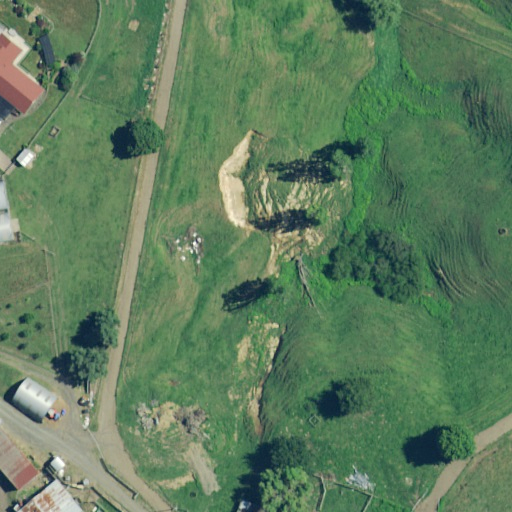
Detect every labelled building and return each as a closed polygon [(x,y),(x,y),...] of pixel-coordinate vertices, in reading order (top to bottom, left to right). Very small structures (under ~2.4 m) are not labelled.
[(0,41),(0,119),(5,123),(17,108),(26,116),(47,89),(15,63),(26,50),(6,34),(0,41)] [(37,156),(27,148),(18,159),(28,167),(37,156)] [(7,181),(0,182),(0,210),(12,208),(7,181)] [(13,212),(0,214),(0,245),(18,243),(13,212)] [(61,399),(29,379),(13,404),(45,424),(61,399)] [(35,462),(0,419),(0,467),(12,481),(35,462)] [(86,511),(87,511),(59,479),(20,511),(86,511)] [(243,499),(238,511),(268,511),(270,508),(243,499)]
